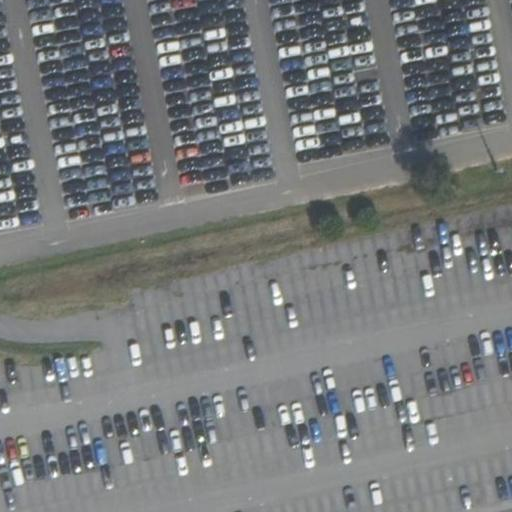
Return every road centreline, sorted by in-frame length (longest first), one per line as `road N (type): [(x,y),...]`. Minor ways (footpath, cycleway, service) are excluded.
road 1 (unknown): [(15,0),(68,243)]
road 2 (unknown): [(148,0),(186,217)]
road 3 (unknown): [(375,0),(402,168)]
